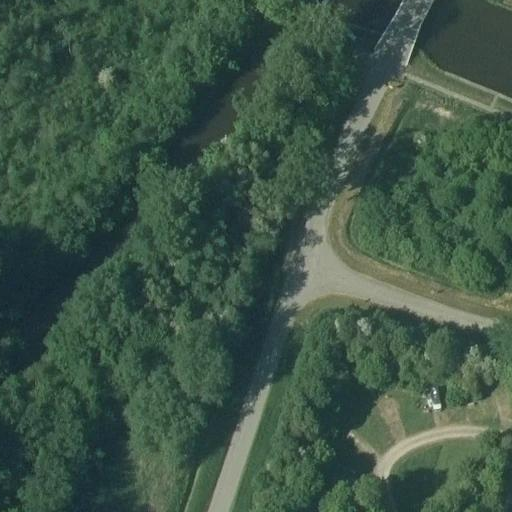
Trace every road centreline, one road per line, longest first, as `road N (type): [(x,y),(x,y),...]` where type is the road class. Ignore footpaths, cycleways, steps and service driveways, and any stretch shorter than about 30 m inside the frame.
road 1 (tertiary): [(299,267),(325,190),(419,0)]
road 2 (tertiary): [(218,511),(299,267)]
road 3 (unclassified): [(299,267),(511,329)]
